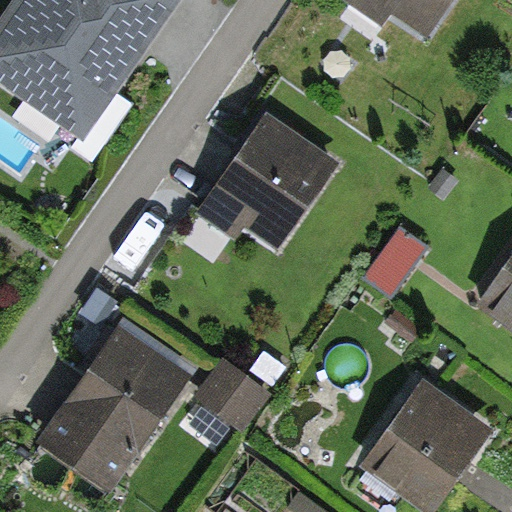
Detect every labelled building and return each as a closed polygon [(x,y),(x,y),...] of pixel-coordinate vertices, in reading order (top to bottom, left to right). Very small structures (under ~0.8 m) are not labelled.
[(15,0),(0,23),(0,83),(90,143),(184,0),(15,0)] [(448,0),(358,0),(418,42),(448,0)] [(336,170),(259,116),(197,202),(275,257),(336,170)] [(373,273),(398,291),(429,246),(403,229),(373,273)] [(511,244),(467,308),(511,339),(511,244)] [(105,495),(190,374),(109,317),(24,437),(105,495)] [(423,511),(478,436),(407,386),(342,477),(391,511),(423,511)]
